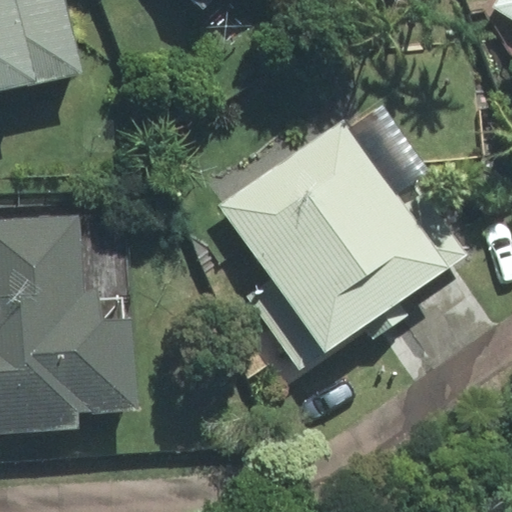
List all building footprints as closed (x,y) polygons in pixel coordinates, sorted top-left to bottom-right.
[(0,0),(0,98),(75,82),(57,0),(0,0)] [(175,0),(189,14),(204,0),(175,0)] [(511,0),(491,0),(484,11),(511,29),(511,0)] [(336,124),(212,209),(263,284),(239,299),(294,380),(360,334),(366,343),(401,319),(391,307),(463,258),(410,183),(387,199),(336,124)] [(77,295),(73,218),(0,221),(0,439),(65,435),(65,421),(127,417),(122,324),(93,325),(91,295),(77,295)]
